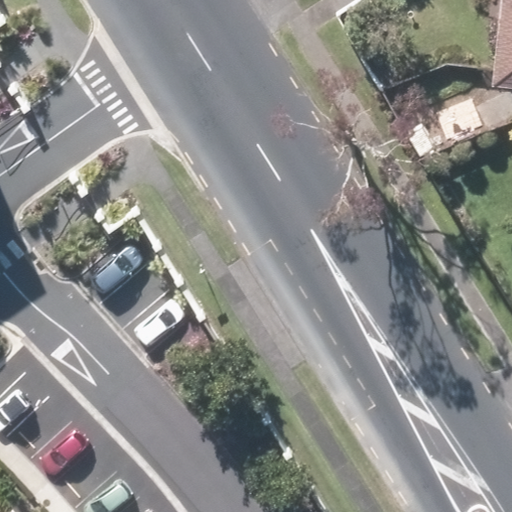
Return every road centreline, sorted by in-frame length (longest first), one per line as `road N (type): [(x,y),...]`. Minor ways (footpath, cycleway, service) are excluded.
road 1 (secondary): [(482,511),(181,28)]
road 2 (residential): [(0,254),(135,397),(228,511)]
road 3 (residential): [(0,175),(181,28)]
